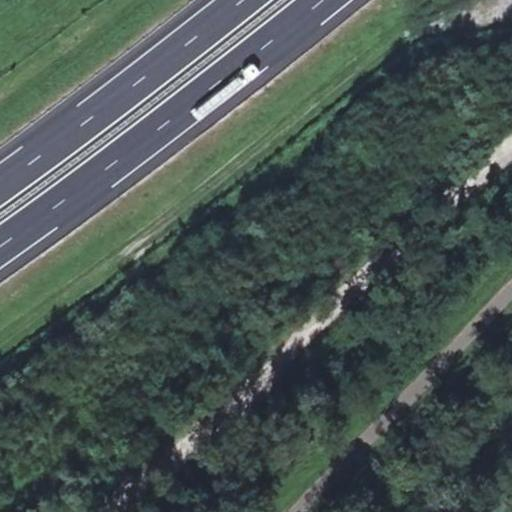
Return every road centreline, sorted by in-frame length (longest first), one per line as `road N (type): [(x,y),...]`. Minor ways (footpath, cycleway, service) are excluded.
road 1 (unclassified): [(511,136),(457,178),(145,479),(85,511)]
road 2 (motorway): [(0,247),(324,0)]
road 3 (motorway): [(239,0),(0,182)]
